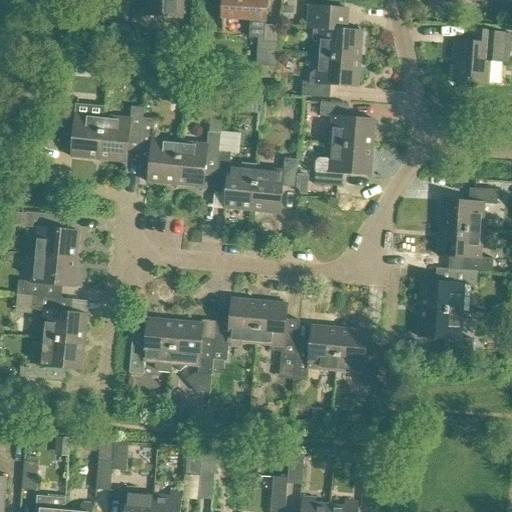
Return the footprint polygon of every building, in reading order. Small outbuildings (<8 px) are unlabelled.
[(181,19),(182,0),(145,0),(144,17),(181,19)] [(278,40),(264,39),(266,0),(223,0),(222,18),(250,20),(249,38),(258,38),(256,66),(262,66),(261,76),(275,77),(278,40)] [(309,4),(308,14),(307,29),(314,29),(313,41),(318,42),(316,57),(361,61),(363,33),(347,31),(349,7),(309,4)] [(282,19),(293,20),(294,8),(283,7),(282,19)] [(488,84),(499,85),(501,63),(507,63),(509,35),(495,34),(495,32),(473,31),(472,44),(455,42),(453,56),(456,57),(454,81),(488,84)] [(310,74),(310,83),(303,83),(302,97),(330,99),(331,85),(359,87),(361,61),(316,57),(315,71),(310,74)] [(173,84),(172,96),(185,97),(186,85),(173,84)] [(331,118),(329,145),(373,149),(375,121),(347,119),(348,105),(321,103),(320,117),(331,118)] [(99,160),(103,117),(104,109),(64,105),(61,133),(73,134),(71,158),(99,160)] [(103,117),(99,160),(126,163),(128,136),(141,137),(142,119),(143,109),(130,108),(129,120),(103,117)] [(142,119),(141,137),(139,154),(151,156),(148,183),(175,186),(180,142),(152,139),(154,120),(142,119)] [(224,209),(251,212),(256,165),(243,163),(242,167),(229,166),(230,154),(237,154),(239,135),(229,134),(230,125),(221,124),(220,134),(218,153),(217,163),(215,178),(214,192),(226,193),(224,209)] [(218,153),(220,134),(208,133),(207,133),(206,145),(180,142),(175,186),(202,189),(203,177),(215,178),(217,163),(218,153)] [(373,149),(329,145),(327,172),(315,171),(314,185),(342,188),(343,174),(371,176),(373,149)] [(256,165),(251,212),(278,215),(281,187),(294,189),(297,161),(284,159),(283,171),(256,169),(257,165),(256,165)] [(441,201),(439,228),(483,231),(484,204),(496,205),(497,191),(469,189),(468,202),(441,201)] [(33,256),(77,260),(79,232),(52,230),(53,216),(25,213),(24,228),(36,229),(33,256)] [(439,228),(437,255),(449,256),(448,270),(449,270),(464,271),(477,272),(492,273),(493,259),(481,258),(483,231),(439,228)] [(77,260),(33,256),(31,282),(19,281),(17,295),(45,297),(46,284),(74,287),(77,260)] [(421,282),(419,310),(463,312),(464,285),(477,286),(477,272),(464,271),(449,270),(448,270),(436,270),(435,283),(421,282)] [(44,312),(41,339),(84,344),(87,316),(60,313),(61,299),(45,297),(17,295),(16,310),(44,312)] [(214,339),(211,374),(223,375),(224,361),(226,362),(226,360),(228,343),(255,345),(259,302),(232,299),(230,315),(217,314),(214,339)] [(259,302),(255,345),(270,347),(270,351),(282,352),(279,380),(293,381),(295,361),(296,353),(297,340),(297,333),(299,321),(285,320),(286,304),(259,302)] [(419,310),(417,337),(445,339),(444,353),(472,354),(473,340),(461,339),(463,312),(419,310)] [(133,334),(129,373),(143,374),(144,363),(155,364),(155,368),(159,373),(170,374),(170,367),(175,322),(149,319),(147,335),(133,334)] [(175,322),(170,367),(175,367),(180,374),(186,368),(198,369),(198,374),(195,374),(187,382),(199,396),(201,393),(209,394),(211,374),(214,339),(201,338),(202,324),(175,322)] [(295,361),(293,381),(307,382),(308,370),(335,372),(339,329),(312,326),(310,341),(297,340),(296,353),(295,361)] [(339,329),(335,372),(362,375),(361,387),(375,388),(378,360),(364,359),(366,331),(339,329)] [(84,344),(41,339),(39,367),(26,365),(25,379),(53,382),(54,368),(82,371),(84,344)] [(151,397),(150,409),(168,410),(168,398),(151,397)] [(313,408),(312,421),(324,422),(325,409),(313,408)] [(57,435),(55,453),(69,455),(71,437),(57,435)] [(113,463),(115,442),(100,441),(98,462),(113,463)] [(115,442),(113,463),(112,470),(126,472),(129,444),(115,442)] [(199,478),(200,472),(202,450),(187,448),(185,477),(199,478)] [(215,451),(202,450),(200,472),(213,474),(215,451)] [(289,457),(287,479),(287,485),(301,487),(304,458),(289,457)] [(36,491),(38,463),(25,462),(22,490),(36,491)] [(110,491),(112,470),(113,463),(98,462),(96,490),(110,491)] [(376,492),(378,465),(361,463),(359,490),(376,492)] [(200,472),(199,478),(198,500),(211,501),(213,474),(200,472)] [(284,511),(287,485),(287,479),(273,478),(270,511),(284,511)] [(152,511),(154,496),(138,495),(139,490),(127,489),(124,511),(152,511)] [(38,493),(37,501),(36,511),(64,511),(65,509),(66,496),(38,493)] [(170,497),(154,496),(152,511),(180,511),(182,494),(170,493),(170,497)] [(328,511),(329,507),(315,506),(316,500),(302,499),(300,511),(328,511)] [(345,509),(329,507),(328,511),(357,511),(358,504),(346,503),(345,509)]
